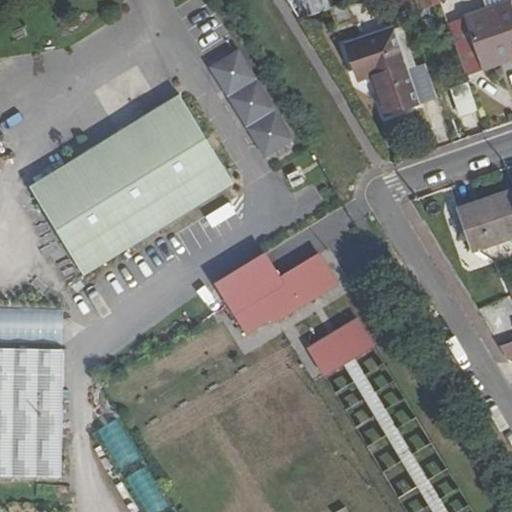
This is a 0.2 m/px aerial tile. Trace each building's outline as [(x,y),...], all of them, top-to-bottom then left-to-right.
[(292,0),(299,20),(330,9),(327,0),(292,0)] [(327,0),(330,9),(332,9),(347,4),(357,0),(327,0)] [(440,2),(439,0),(389,0),(391,7),(410,0),(422,0),(425,9),(430,7),(441,4),(440,2)] [(432,14),(430,7),(425,9),(422,0),(416,0),(420,11),(422,17),(432,14)] [(347,4),(332,9),(338,26),(353,21),(347,4)] [(484,70),(502,64),(499,55),(511,50),(511,4),(467,19),(484,70)] [(388,113),(421,102),(395,30),(349,45),(360,79),(374,74),(388,113)] [(511,50),(499,55),(502,64),(511,60),(511,50)] [(241,52),(213,69),(266,156),(294,139),(241,52)] [(464,115),(477,111),(470,88),(456,92),(464,115)] [(180,95),(30,187),(85,276),(235,185),(180,95)] [(511,239),(511,193),(458,212),(472,253),(511,239)] [(267,256),(218,285),(248,335),(272,320),(275,325),(339,287),(321,256),(282,280),(267,256)] [(358,318),(307,348),(325,376),(375,346),(358,318)] [(511,344),(499,349),(506,361),(511,358),(511,344)] [(68,358),(0,357),(0,482),(67,483),(68,358)]
